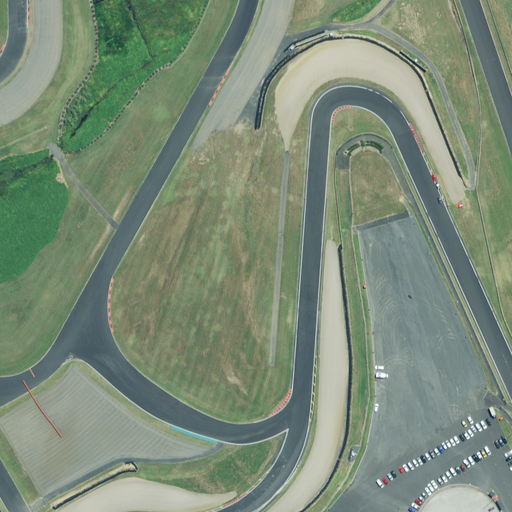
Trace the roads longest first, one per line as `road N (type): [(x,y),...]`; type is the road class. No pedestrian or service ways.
road 1 (unknown): [(382,241),(408,396),(350,511)]
road 2 (unknown): [(392,511),(428,475),(476,450),(492,457),(511,500)]
